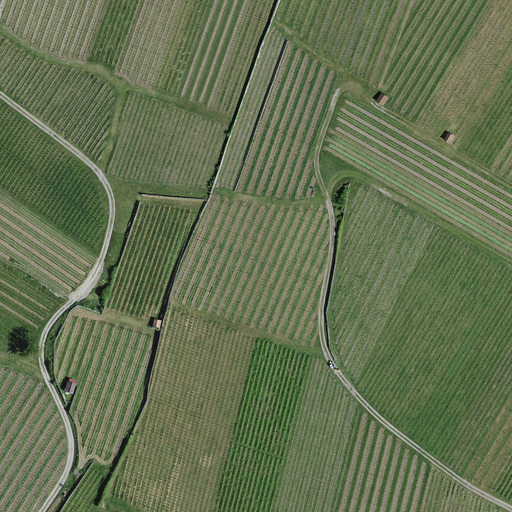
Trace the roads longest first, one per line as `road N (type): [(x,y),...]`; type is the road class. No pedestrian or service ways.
road 1 (track): [(41,511),(71,451),(42,341),(99,265),(111,198),(94,168),(0,95)]
road 2 (track): [(511,510),(396,432),(329,359),(320,325),(331,252),(328,201)]
road 3 (track): [(328,201),(316,160),(342,90),(511,185)]
